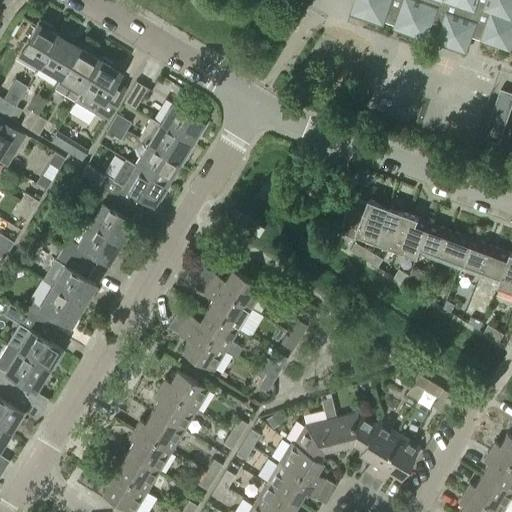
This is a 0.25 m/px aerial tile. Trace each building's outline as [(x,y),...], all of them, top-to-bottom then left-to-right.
[(511,0),(354,0),(351,10),(383,22),(384,19),(395,23),(394,26),(426,37),(427,34),(437,38),(436,40),(466,50),(473,30),(482,33),(480,38),(509,48),(511,39),(511,17),(511,16),(511,0)] [(36,23),(17,54),(38,67),(54,41),(57,36),(48,31),(50,29),(38,21),(36,23)] [(65,48),(54,41),(38,67),(58,80),(59,80),(77,49),(68,43),(65,48)] [(59,80),(58,80),(53,87),(75,101),(100,60),(99,59),(97,61),(88,56),(90,53),(79,46),(77,49),(59,80)] [(100,60),(75,101),(104,119),(122,90),(112,84),(118,74),(109,69),(111,66),(100,60)] [(132,110),(145,88),(135,83),(122,104),(132,110)] [(0,113),(7,118),(13,107),(0,99),(0,113)] [(196,137),(203,126),(201,124),(169,104),(159,121),(158,123),(190,142),(194,136),(196,137)] [(29,130),(38,115),(28,109),(19,124),(29,130)] [(125,131),(131,121),(117,113),(111,123),(125,131)] [(487,126),(484,136),(498,141),(502,132),(507,118),(492,113),(487,126)] [(37,135),(46,119),(38,115),(29,130),(37,135)] [(184,158),(191,146),(188,145),(190,142),(158,123),(159,121),(150,116),(137,137),(145,143),(177,163),(181,156),(184,158)] [(22,134),(0,120),(0,159),(5,163),(22,134)] [(120,139),(125,131),(111,123),(106,131),(120,139)] [(77,155),(81,147),(71,141),(67,149),(77,155)] [(177,163),(145,143),(132,164),(164,184),(169,176),(165,173),(171,163),(176,165),(177,163)] [(47,164),(56,170),(62,160),(52,153),(52,154),(52,155),(47,164)] [(156,197),(159,199),(167,186),(164,184),(132,164),(132,166),(123,160),(111,181),(104,177),(98,186),(133,207),(139,198),(151,206),(156,197)] [(132,224),(125,219),(133,207),(98,186),(91,198),(100,203),(88,222),(120,242),(124,236),(120,233),(126,222),(131,225),(132,224)] [(32,210),(38,199),(24,191),(17,201),(32,210)] [(366,202),(352,196),(339,232),(355,238),(356,235),(376,242),(389,207),(368,199),(366,202)] [(27,218),(32,210),(17,201),(12,209),(27,218)] [(396,250),(409,215),(389,207),(376,242),(396,250)] [(416,257),(418,253),(429,222),(409,215),(396,250),(416,257)] [(118,245),(120,242),(88,222),(75,244),(66,239),(60,249),(92,268),(97,260),(105,265),(111,256),(107,253),(114,242),(118,245)] [(438,260),(449,230),(429,222),(418,253),(438,260)] [(458,268),(469,238),(449,230),(438,260),(458,268)] [(0,246),(7,250),(13,241),(0,232),(0,246)] [(478,275),(489,245),(469,238),(458,268),(478,275)] [(355,242),(350,250),(364,259),(369,250),(355,242)] [(498,283),(509,253),(489,245),(478,275),(498,283)] [(17,248),(9,259),(20,265),(27,254),(17,248)] [(93,286),(85,280),(92,268),(60,249),(41,279),(50,284),(50,285),(82,304),(86,298),(81,295),(88,284),(93,287),(93,286)] [(377,267),(383,259),(369,250),(364,259),(377,267)] [(511,291),(511,253),(509,253),(498,283),(497,286),(511,291)] [(261,288),(230,269),(223,281),(217,278),(212,286),(249,308),(261,288)] [(404,284),(409,275),(399,269),(393,277),(404,284)] [(412,269),(408,281),(421,285),(425,273),(412,269)] [(80,307),(82,304),(50,285),(36,307),(28,301),(21,312),(53,331),(59,322),(68,328),(73,318),(69,315),(75,305),(80,307)] [(237,328),(249,308),(212,286),(206,296),(211,299),(205,309),(237,328)] [(446,299),(443,308),(451,312),(455,304),(446,299)] [(237,328),(205,309),(197,322),(192,319),(188,326),(224,349),(237,328)] [(18,325),(6,344),(47,370),(51,363),(54,364),(61,352),(59,351),(59,350),(47,342),(53,331),(21,312),(15,323),(18,325)] [(470,316),(468,323),(479,329),(482,322),(470,316)] [(298,337),(304,326),(296,321),(290,332),(298,337)] [(498,341),(503,333),(489,324),(483,332),(498,341)] [(211,370),(224,349),(188,326),(182,336),(187,340),(180,351),(211,370)] [(290,350),(298,337),(290,332),(282,345),(290,350)] [(47,370),(6,344),(0,353),(0,384),(19,396),(25,387),(34,392),(39,383),(35,380),(41,369),(46,372),(47,370)] [(265,373),(273,378),(286,356),(278,352),(273,360),(265,356),(258,369),(265,373)] [(206,389),(175,370),(168,382),(162,378),(157,387),(193,410),(206,389)] [(265,391),(271,381),(273,378),(265,373),(257,386),(265,391)] [(422,390),(427,382),(416,374),(410,383),(422,390)] [(434,397),(440,389),(427,382),(422,390),(434,397)] [(21,412),(12,407),(19,396),(0,384),(0,427),(9,433),(14,425),(9,422),(16,411),(20,414),(21,412)] [(181,430),(193,410),(157,387),(151,397),(157,400),(150,411),(181,430)] [(322,409),(331,407),(329,398),(320,400),(322,409)] [(315,459),(316,458),(322,449),(336,445),(330,418),(333,417),(331,407),(322,409),(325,420),(303,425),(292,444),(315,459)] [(181,430),(150,411),(143,422),(138,419),(132,428),(169,450),(181,430)] [(266,419),(273,427),(281,420),(275,412),(266,419)] [(374,424),(355,412),(334,418),(333,417),(330,418),(336,445),(350,442),(359,447),(359,448),(374,424)] [(238,436),(245,424),(237,419),(229,431),(238,436)] [(396,434),(376,421),(374,424),(359,448),(359,447),(356,452),(368,459),(364,465),(374,470),(396,434)] [(9,433),(0,427),(0,446),(1,445),(0,444),(0,436),(3,432),(8,434),(9,433)] [(251,446),(260,433),(251,427),(242,441),(251,446)] [(156,471),(169,450),(132,428),(127,437),(132,440),(125,452),(156,471)] [(230,448),(238,436),(229,431),(222,443),(230,448)] [(397,477),(416,446),(396,434),(374,470),(382,475),(386,470),(397,477)] [(511,438),(505,434),(498,445),(493,442),(487,452),(511,467),(511,438)] [(244,458),(251,446),(242,441),(235,453),(244,458)] [(315,459),(292,444),(289,442),(277,461),(314,483),(318,476),(313,473),(320,461),(316,458),(315,459)] [(156,471),(125,452),(119,463),(114,460),(108,469),(144,491),(156,471)] [(511,495),(511,492),(511,467),(487,452),(482,460),(487,463),(480,475),(511,495)] [(213,477),(221,463),(213,458),(205,472),(213,477)] [(307,494),(314,483),(277,461),(265,481),(297,500),(302,491),(307,494)] [(226,487),(234,474),(226,468),(218,482),(226,487)] [(131,511),(144,491),(108,469),(102,479),(107,481),(100,493),(131,511)] [(205,489),(213,477),(205,472),(198,484),(205,489)] [(500,511),(511,495),(480,475),(473,486),(468,483),(462,492),(493,511),(500,511)] [(268,511),(289,511),(297,500),(265,481),(252,502),(268,511)] [(218,499),(226,487),(218,482),(210,494),(218,499)] [(493,511),(462,492),(457,500),(462,504),(456,511),(493,511)] [(191,511),(195,506),(186,501),(179,511),(191,511)] [(268,511),(252,502),(246,511),(268,511)]
